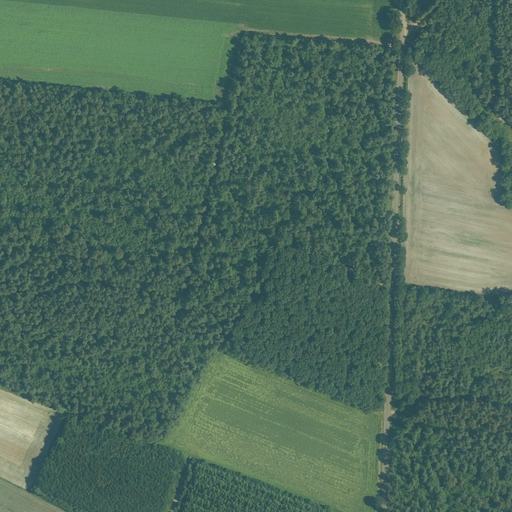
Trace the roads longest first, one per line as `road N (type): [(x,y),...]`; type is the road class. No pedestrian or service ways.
road 1 (unclassified): [(402,0),(385,511)]
road 2 (track): [(404,35),(236,26)]
road 3 (track): [(482,0),(497,110),(511,129)]
